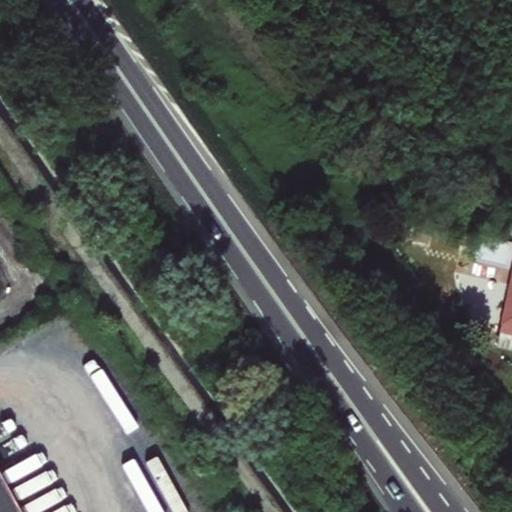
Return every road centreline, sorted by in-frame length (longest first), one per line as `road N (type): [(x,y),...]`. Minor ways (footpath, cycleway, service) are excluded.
road 1 (trunk): [(451,511),(223,208),(80,0)]
road 2 (trunk): [(55,0),(410,511)]
road 3 (unknown): [(503,230),(408,226),(361,186),(214,0)]
